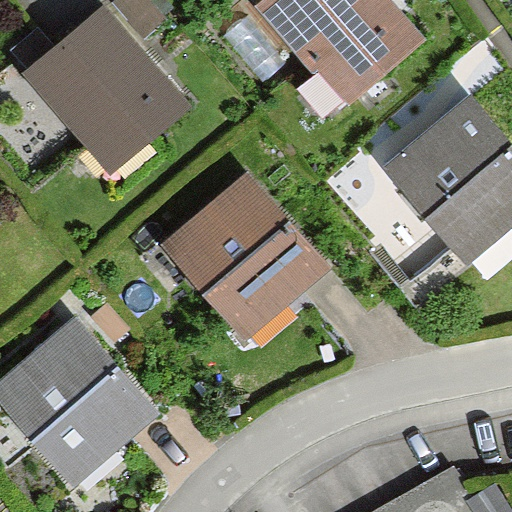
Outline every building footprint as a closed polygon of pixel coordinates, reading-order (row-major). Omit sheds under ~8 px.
[(264,0),(296,36),(347,96),(429,26),(406,0),(264,0)] [(188,115),(97,14),(28,76),(119,177),(188,115)] [(511,226),(511,152),(468,100),(384,170),(464,266),(511,226)] [(332,274),(246,179),(162,254),(248,350),(332,274)] [(135,398),(77,324),(0,385),(0,400),(71,491),(144,433),(124,408),(135,398)] [(480,511),(451,461),(362,511),(480,511)]
